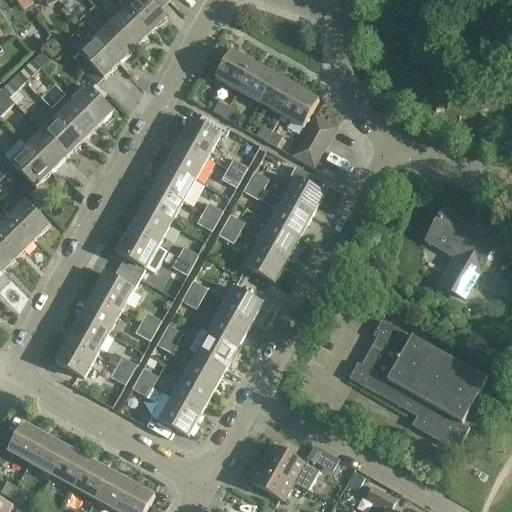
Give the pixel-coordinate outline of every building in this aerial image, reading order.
[(58,3),(56,0),(42,0),(47,8),(58,3)] [(139,0),(127,12),(150,37),(167,21),(160,14),(170,3),(166,0),(139,0)] [(112,27),(135,52),(150,37),(127,12),(112,27)] [(135,52),(112,27),(97,42),(120,66),(135,52)] [(120,66),(97,42),(80,58),(104,82),(120,66)] [(231,54),(223,68),(215,82),(238,94),(253,66),(231,54)] [(41,73),(49,65),(41,56),(33,64),(41,73)] [(32,81),(41,73),(33,64),(24,73),(32,81)] [(238,94),(259,106),(275,79),(253,66),(238,94)] [(259,106),(281,119),(297,91),(275,79),(259,106)] [(67,99),(98,131),(114,115),(90,91),(74,106),(67,99)] [(297,91),(281,119),(303,131),(319,103),(297,91)] [(1,93),(0,94),(0,120),(14,107),(1,93)] [(67,114),(59,121),(83,145),(98,131),(67,99),(60,106),(67,114)] [(212,114),(223,120),(229,110),(218,103),(212,114)] [(238,115),(229,110),(223,120),(232,126),(238,115)] [(52,114),(37,129),(68,160),(83,145),(59,121),(52,114)] [(315,118),(309,129),(331,141),(337,131),(315,118)] [(179,145),(208,161),(220,139),(191,123),(179,145)] [(267,144),(273,134),(262,127),(255,138),(267,144)] [(44,136),(28,151),(52,175),(68,160),(37,129),(44,136)] [(309,129),(304,139),(326,151),(331,141),(309,129)] [(282,139),(273,134),(267,144),(276,150),(282,139)] [(304,139),(298,149),(320,161),(326,151),(304,139)] [(28,151),(21,144),(5,159),(12,167),(36,191),(52,175),(28,151)] [(208,161),(179,145),(167,167),(195,184),(208,161)] [(320,161),(298,149),(292,159),(314,172),(320,161)] [(233,161),(227,172),(242,180),(248,170),(233,161)] [(195,184),(167,167),(154,190),(183,206),(195,184)] [(242,180),(227,172),(221,182),(236,190),(242,180)] [(254,174),(249,183),(263,192),(269,182),(254,174)] [(283,203),(312,219),(324,198),(296,181),(283,203)] [(258,201),(278,213),(271,226),(299,242),(312,219),(283,203),(263,192),(249,183),(243,194),(257,202),(258,201)] [(183,206),(154,190),(142,212),(171,228),(183,206)] [(10,220),(34,245),(50,229),(26,205),(10,220)] [(208,205),(202,216),(217,225),(223,213),(208,205)] [(129,234),(158,250),(171,228),(142,212),(129,234)] [(464,302),(497,244),(443,214),(427,243),(457,261),(441,290),(464,302)] [(217,225),(202,216),(196,226),(212,234),(217,225)] [(230,217),(223,228),(238,237),(245,226),(230,217)] [(10,220),(0,229),(0,240),(19,260),(34,245),(10,220)] [(258,248),(286,264),(299,242),(271,226),(258,248)] [(238,237),(223,228),(218,238),(233,246),(238,237)] [(158,250),(129,234),(117,256),(146,272),(158,250)] [(0,240),(0,270),(4,274),(19,260),(0,240)] [(286,264),(258,248),(246,270),(274,286),(286,264)] [(183,249),(177,260),(192,269),(198,257),(183,249)] [(192,269),(177,260),(172,270),(187,278),(192,269)] [(93,299),(121,316),(134,293),(106,277),(93,299)] [(187,293),(202,302),(208,292),(193,283),(187,293)] [(222,313),(250,329),(263,307),(235,291),(222,313)] [(196,312),(202,302),(187,293),(181,304),(196,312)] [(80,321),(109,338),(121,316),(93,299),(80,321)] [(210,335),(238,351),(250,329),(222,313),(210,335)] [(146,315),(140,326),(155,335),(161,323),(146,315)] [(68,344),(96,360),(109,338),(80,321),(68,344)] [(411,430),(449,450),(456,454),(469,432),(462,428),(487,383),(382,324),(373,340),(380,344),(365,370),(358,366),(349,382),(416,421),(411,430)] [(155,335),(140,326),(135,336),(150,344),(155,335)] [(183,336),(168,327),(162,338),(177,346),(183,336)] [(238,351),(210,335),(197,357),(225,373),(238,351)] [(171,356),(177,346),(162,338),(156,348),(171,356)] [(96,360),(68,344),(55,366),(84,382),(96,360)] [(225,373),(197,357),(184,380),(213,396),(225,373)] [(122,359),(115,371),(130,379),(137,367),(122,359)] [(130,379),(115,371),(110,380),(125,388),(130,379)] [(158,379),(143,371),(137,382),(152,391),(158,379)] [(213,396),(184,380),(172,402),(200,418),(213,396)] [(147,400),(152,391),(137,382),(132,392),(147,400)] [(200,418),(172,402),(159,424),(188,440),(200,418)] [(7,454),(29,466),(44,438),(22,426),(7,454)] [(29,466),(51,478),(66,450),(44,438),(29,466)] [(272,448),(261,467),(294,485),(294,486),(308,494),(319,474),(272,448)] [(51,478),(73,490),(88,463),(66,450),(51,478)] [(95,502),(110,475),(88,463),(73,490),(95,502)] [(294,485),(261,467),(251,485),(283,504),(294,486),(294,485)] [(95,502),(112,511),(117,511),(132,487),(110,475),(95,502)] [(0,494),(10,500),(16,490),(6,484),(0,494)] [(132,487),(117,511),(146,511),(154,499),(132,487)] [(26,495),(16,490),(10,500),(21,506),(26,495)] [(391,511),(396,503),(373,491),(367,502),(373,506),(369,511),(391,511)] [(0,511),(10,511),(12,510),(0,502),(0,511)]
